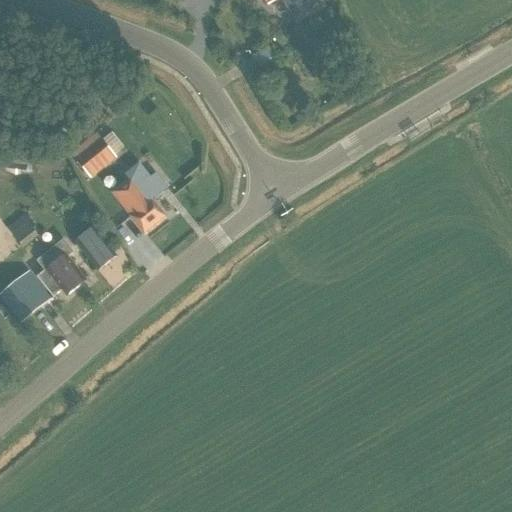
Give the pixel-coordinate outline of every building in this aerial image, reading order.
[(261,0),(266,7),(277,0),(280,0),(288,14),(312,0),(261,0)] [(76,160),(91,179),(116,159),(101,140),(76,160)] [(150,180),(142,171),(112,196),(131,219),(130,219),(144,236),(165,219),(152,203),(168,190),(156,175),(150,180)] [(7,229),(24,250),(39,237),(33,230),(36,228),(25,214),(7,229)] [(93,231),(75,246),(97,274),(116,259),(93,231)] [(61,291),(67,299),(85,284),(67,260),(75,254),(64,241),(37,263),(45,273),(38,279),(53,298),(61,291)] [(29,275),(0,297),(21,326),(51,303),(29,275)]
